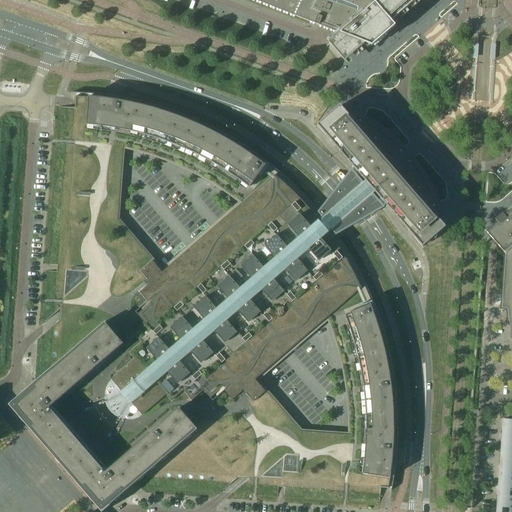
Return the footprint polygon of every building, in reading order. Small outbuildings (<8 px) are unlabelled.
[(254,0),(340,34),(329,43),(345,62),(365,44),(372,47),(395,26),(391,22),(415,0),(254,0)] [(112,404),(111,406),(111,409),(112,410),(113,411),(115,411),(118,410),(120,412),(119,413),(120,414),(121,414),(122,415),(126,420),(125,420),(118,434),(117,435),(109,447),(108,448),(98,459),(96,461),(93,458),(73,479),(101,511),(102,511),(133,486),(228,492),(253,494),(342,501),(344,501),(380,504),(380,489),(388,490),(391,473),(391,469),(393,456),(394,443),(394,430),(393,411),(392,392),(389,371),(385,351),(380,332),(373,312),(371,312),(367,302),(361,288),(354,273),(346,259),(337,246),(331,236),(328,232),(325,228),(324,226),(322,225),(319,221),(316,217),(314,215),(309,208),(298,197),(287,186),(280,180),(274,175),(266,168),(261,164),(263,163),(249,153),(230,142),(212,131),(192,122),(172,115),(152,108),(133,104),(113,100),(108,99),(93,97),(89,97),(76,96),(76,103),(76,108),(59,107),(56,142),(48,264),(45,301),(43,334),(40,378),(20,395),(21,395),(9,405),(38,439),(62,422),(59,419),(62,417),(73,408),(75,408),(87,401),(89,400),(103,395),(104,395),(108,399),(109,401),(110,402),(112,404)] [(386,205),(414,237),(423,247),(438,233),(446,227),(434,213),(393,166),(351,118),(340,106),(320,123),(317,126),(326,135),(354,168),(366,182),(370,186),(373,191),(386,205)] [(486,232),(490,237),(496,244),(503,252),(504,253),(501,296),(500,309),(506,310),(507,324),(508,325),(510,326),(511,325),(511,200),(510,202),(511,204),(511,209),(504,216),(503,214),(502,214),(495,220),(496,221),(497,222),(486,232)] [(511,420),(504,420),(503,431),(511,431),(511,420)] [(511,431),(503,431),(502,431),(503,431),(502,442),(511,442),(511,431)] [(511,453),(511,442),(502,442),(501,442),(502,442),(501,452),(511,453)] [(500,469),(511,469),(511,464),(511,453),(501,452),(500,452),(500,453),(501,453),(500,469)] [(48,511),(0,455),(0,511),(48,511)] [(511,474),(511,469),(500,469),(499,485),(498,484),(498,485),(499,485),(511,485),(511,474)] [(511,496),(511,485),(499,485),(498,495),(497,495),(498,495),(511,496)] [(511,507),(511,496),(498,495),(497,506),(496,506),(497,506),(511,507)]
